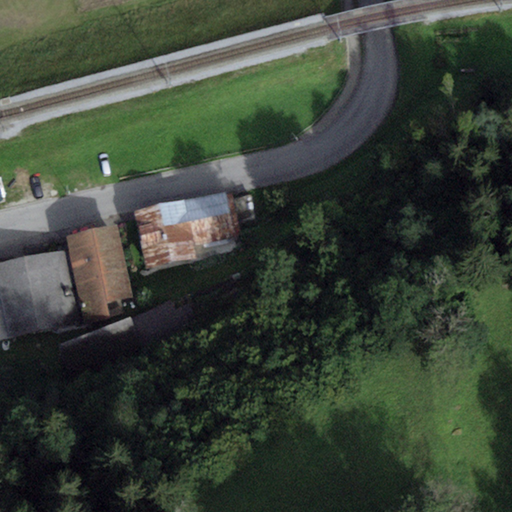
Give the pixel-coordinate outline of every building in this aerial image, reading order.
[(230,192),(135,211),(147,271),(196,261),(193,244),(239,234),(230,192)] [(233,206),(238,224),(257,220),(253,202),(233,206)] [(117,224),(66,235),(85,324),(110,318),(107,304),(132,299),(117,224)] [(79,324),(64,251),(0,264),(0,300),(8,339),(79,324)] [(0,340),(8,339),(0,300),(0,340)]
